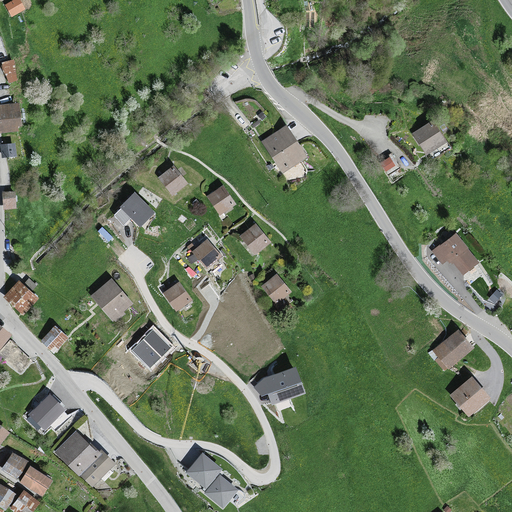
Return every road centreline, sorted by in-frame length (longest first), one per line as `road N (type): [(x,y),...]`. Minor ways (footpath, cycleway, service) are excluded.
road 1 (residential): [(131,255),(164,324),(248,391),(274,470),(256,477),(224,451),(161,441),(98,383),(69,384)]
road 2 (tertiary): [(511,349),(414,269),(331,142),(265,79),(247,0)]
road 3 (unclassified): [(69,384),(173,511)]
